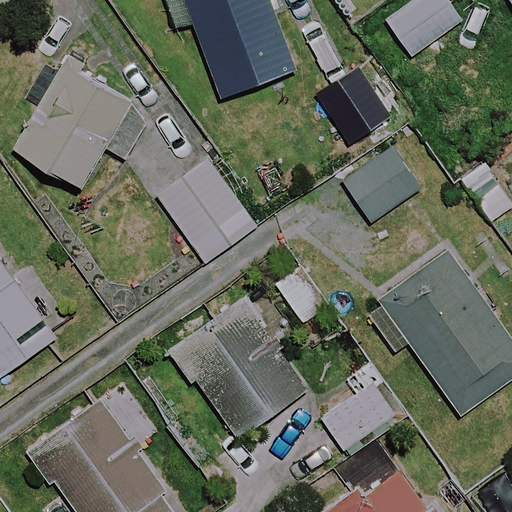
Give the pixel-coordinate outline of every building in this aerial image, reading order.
[(295,69),(265,0),(178,0),(221,100),(295,69)] [(458,23),(442,0),(413,0),(383,20),(407,57),(458,23)] [(388,117),(356,67),(314,95),(347,144),(388,117)] [(146,118),(63,68),(14,148),(78,187),(104,145),(123,157),(146,118)] [(418,187),(391,149),(339,185),(366,223),(418,187)] [(255,224),(203,156),(153,194),(205,262),(255,224)] [(511,206),(511,205),(483,165),(460,182),(490,223),(511,206)] [(379,297),(386,306),(369,319),(395,356),(412,343),(463,414),(511,378),(511,345),(444,251),(379,297)] [(54,339),(15,285),(0,264),(0,377),(54,339)] [(279,306),(254,324),(246,313),(181,359),(238,437),(302,391),(281,362),(306,344),(279,306)] [(397,417),(366,366),(346,378),(356,396),(320,418),(341,451),(397,417)] [(179,511),(96,401),(32,449),(79,511),(179,511)] [(435,511),(428,502),(422,506),(397,473),(360,500),(351,488),(320,511),(435,511)] [(511,492),(500,476),(469,499),(479,511),(504,511),(511,507),(511,492)]
